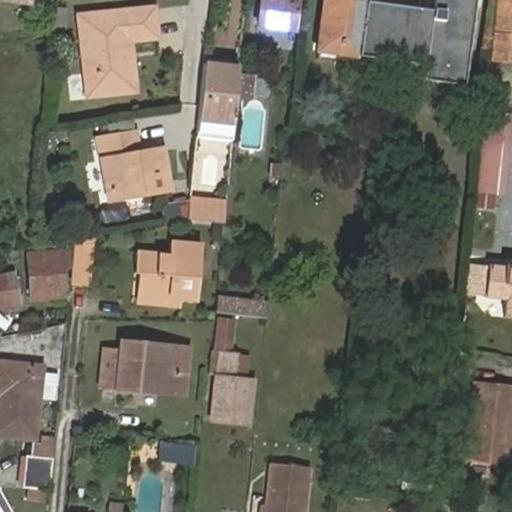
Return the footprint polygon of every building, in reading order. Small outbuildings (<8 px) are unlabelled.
[(260,0),(258,19),(298,24),(301,0),(260,0)] [(324,0),(319,47),(359,51),(365,2),(365,0),(324,0)] [(432,0),(431,11),(365,2),(359,51),(358,56),(424,65),(422,79),(463,85),(474,0),(432,0)] [(511,0),(499,0),(499,14),(511,14),(511,0)] [(128,41),(157,38),(154,8),(78,15),(86,95),(133,90),(130,59),(124,59),(124,54),(129,53),(128,41)] [(511,14),(499,14),(495,59),(511,60),(511,14)] [(359,51),(319,47),(317,58),(357,63),(359,51)] [(195,134),(232,138),(239,65),(203,62),(198,101),(195,134)] [(511,115),(485,112),(476,192),(503,195),(511,115)] [(134,133),(129,134),(132,154),(137,153),(134,133)] [(129,134),(96,140),(107,201),(169,190),(161,149),(137,153),(132,154),(129,134)] [(200,136),(196,186),(224,188),(228,139),(200,136)] [(225,222),(227,199),(190,196),(189,219),(225,222)] [(93,238),(75,236),(73,261),(91,262),(93,238)] [(179,296),(179,299),(198,301),(203,246),(171,243),(170,257),(138,254),(137,274),(141,275),(139,293),(179,296)] [(27,255),(30,300),(67,297),(65,278),(69,278),(71,251),(27,255)] [(485,299),(492,300),(495,267),(487,266),(483,299),(485,299)] [(503,318),(511,318),(511,266),(507,266),(503,268),(495,267),(492,300),(505,302),(503,318)] [(0,308),(17,305),(12,282),(0,284),(0,283),(0,308)] [(179,306),(179,299),(179,296),(139,293),(138,303),(179,306)] [(216,314),(234,316),(236,301),(218,299),(216,314)] [(240,317),(267,320),(268,305),(236,301),(234,316),(240,317)] [(176,387),(179,348),(120,343),(119,354),(103,352),(100,388),(138,391),(138,384),(176,387)] [(188,349),(179,348),(176,387),(138,384),(138,391),(184,395),(188,349)] [(212,352),(209,373),(218,374),(213,419),(250,423),(254,382),(236,380),(239,355),(212,352)] [(0,439),(35,444),(42,371),(0,365),(0,439)] [(55,399),(59,372),(46,371),(43,398),(55,399)] [(471,464),(477,465),(484,386),(478,385),(471,464)] [(477,465),(499,467),(507,387),(484,386),(477,465)] [(511,388),(507,387),(499,467),(510,469),(511,442),(511,388)] [(23,488),(49,492),(52,461),(26,457),(23,488)] [(306,511),(312,462),(275,458),(268,511),(306,511)]
